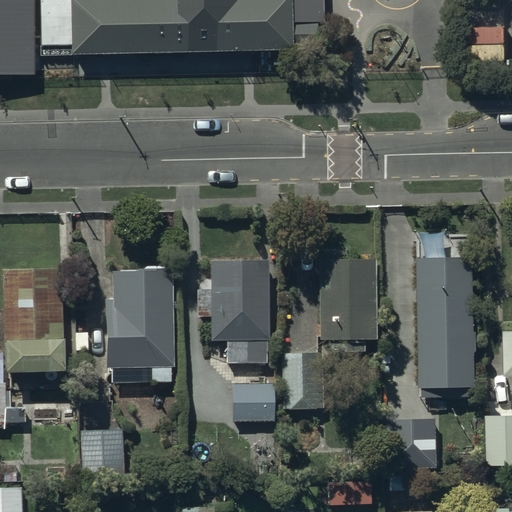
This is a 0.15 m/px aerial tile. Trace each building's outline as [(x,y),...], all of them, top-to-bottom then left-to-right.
[(0,0),(0,84),(41,84),(39,0),(0,0)] [(322,0),(44,0),(45,49),(69,48),(69,56),(288,53),(288,35),(313,35),(313,22),(323,22),(322,0)] [(471,398),(467,260),(411,261),(415,392),(418,392),(419,400),(471,398)] [(267,343),(265,262),(209,263),(209,291),(196,292),(196,318),(210,318),(210,343),(224,343),(224,365),(264,364),(264,343),(267,343)] [(375,342),(373,263),(316,264),(317,343),(326,343),(327,355),(363,354),(363,342),(375,342)] [(62,339),(60,271),(2,273),(4,377),(71,376),(71,338),(62,339)] [(173,385),(172,275),(114,274),(114,311),(105,311),(106,370),(111,370),(111,385),(173,385)] [(511,377),(511,331),(503,332),(505,378),(511,377)] [(321,411),(321,355),(281,355),(281,411),(321,411)] [(272,423),(272,385),(230,385),(230,423),(272,423)] [(436,473),(434,421),(389,422),(391,474),(436,473)] [(511,469),(511,426),(488,427),(488,469),(511,469)] [(123,477),(122,431),(81,432),(82,478),(123,477)] [(0,511),(21,511),(21,481),(0,481),(0,511)] [(368,506),(368,481),(327,481),(327,506),(368,506)]
